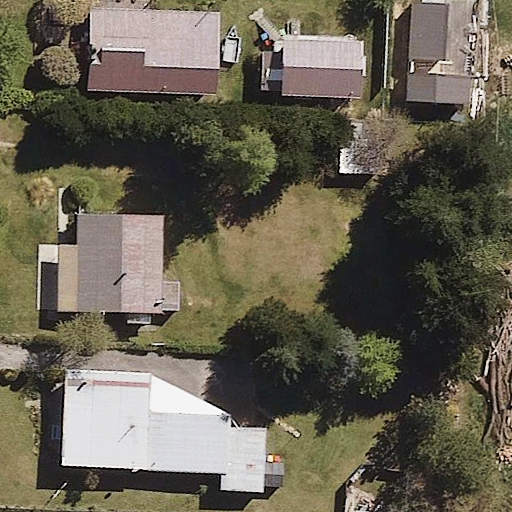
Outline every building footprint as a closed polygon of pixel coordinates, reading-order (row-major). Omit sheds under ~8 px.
[(79,0),(77,0),(77,81),(210,83),(210,1),(79,0)] [(354,24),(267,23),(266,42),(251,42),(251,84),(353,86),(354,24)] [(353,154),(350,114),(332,116),(334,141),(323,142),(324,160),(332,159),(333,168),(362,166),(361,154),(353,154)] [(154,269),(155,205),(48,204),(48,304),(178,305),(179,269),(154,269)] [(141,355),(54,354),(54,458),(210,458),(210,485),(283,485),(283,454),(260,454),(260,416),(225,416),(225,405),(141,355)]
